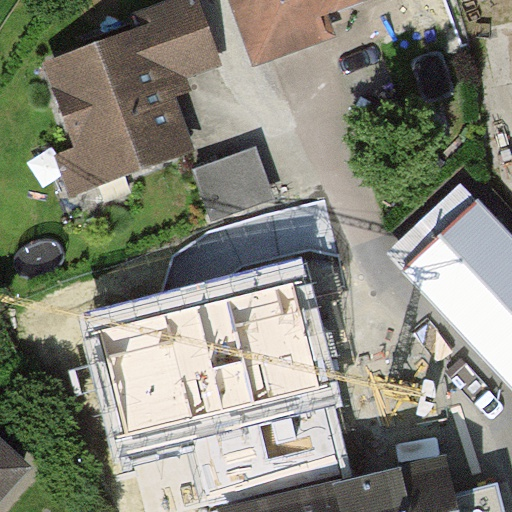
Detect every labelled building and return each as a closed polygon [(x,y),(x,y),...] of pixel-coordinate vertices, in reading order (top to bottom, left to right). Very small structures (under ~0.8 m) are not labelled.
[(241,0),(262,55),(324,33),(317,13),(329,9),(331,0),(241,0)] [(219,65),(195,1),(138,22),(143,37),(54,69),(97,183),(187,149),(163,85),(219,65)] [(265,203),(247,154),(194,173),(213,223),(265,203)] [(511,238),(479,204),(404,273),(511,388),(511,238)] [(308,272),(90,325),(122,456),(340,404),(308,272)] [(0,511),(38,471),(0,435),(0,511)] [(263,511),(475,511),(464,463),(263,511)]
